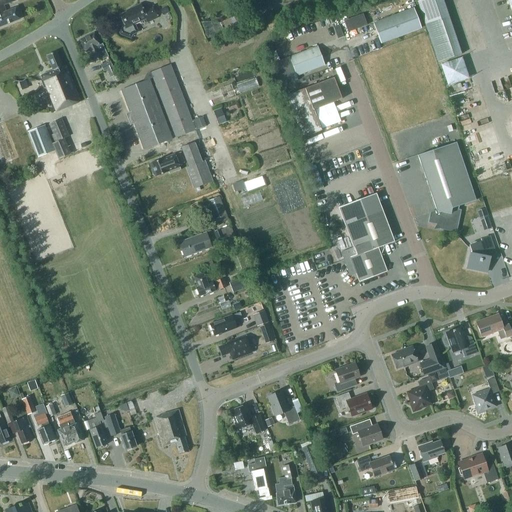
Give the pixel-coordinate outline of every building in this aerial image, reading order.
[(0,0),(0,26),(20,19),(16,8),(6,11),(3,5),(16,0),(0,0)] [(443,0),(417,0),(435,62),(459,55),(443,0)] [(120,15),(124,23),(120,25),(119,29),(120,33),(130,37),(132,34),(138,31),(134,24),(146,18),(148,22),(158,17),(153,6),(143,11),(140,4),(132,8),(132,9),(120,15)] [(166,7),(160,10),(162,16),(169,13),(166,7)] [(420,27),(413,8),(373,24),(380,42),(420,27)] [(362,14),(344,21),(348,33),(367,25),(362,14)] [(206,34),(207,39),(211,37),(210,36),(222,32),(224,32),(220,23),(218,23),(201,22),(206,34)] [(247,31),(233,37),(236,44),(238,43),(240,46),(251,40),(247,31)] [(79,40),(83,50),(84,50),(85,53),(89,51),(95,63),(102,60),(108,57),(102,44),(101,44),(99,45),(93,33),(79,40)] [(317,45),(289,56),(296,75),(324,64),(317,45)] [(46,56),(52,71),(40,76),(42,80),(40,81),(54,113),(80,102),(65,66),(62,67),(56,52),(46,56)] [(446,86),(467,78),(460,57),(439,65),(446,86)] [(107,70),(111,77),(116,75),(110,61),(101,65),(104,72),(107,70)] [(151,72),(153,78),(175,138),(194,131),(169,65),(151,72)] [(341,98),(333,77),(286,95),(289,105),(287,106),(290,113),(292,112),(302,137),(321,130),(313,108),(341,98)] [(238,92),(258,86),(256,78),(236,84),(238,92)] [(130,125),(133,123),(144,150),(172,139),(149,80),(142,82),(121,90),(130,113),(126,114),(130,125)] [(220,108),(212,111),(217,124),(225,122),(220,108)] [(198,118),(192,121),(196,130),(202,128),(198,118)] [(64,138),(68,136),(61,119),(49,124),(53,133),(52,134),(55,142),(52,143),(58,158),(70,153),(64,138)] [(29,132),(39,157),(54,151),(44,126),(29,132)] [(204,160),(202,161),(195,142),(181,147),(188,167),(185,168),(193,189),(213,181),(204,160)] [(439,228),(456,232),(460,209),(457,208),(458,205),(475,199),(456,142),(417,155),(436,209),(430,211),(427,222),(440,224),(439,228)] [(153,173),(154,176),(171,170),(169,164),(177,161),(178,164),(185,162),(181,152),(150,163),(153,173)] [(314,185),(325,181),(318,164),(308,168),(314,185)] [(234,191),(245,189),(243,181),(232,183),(234,191)] [(244,206),(261,200),(258,192),(241,198),(244,206)] [(355,273),(358,281),(387,270),(379,250),(381,246),(394,241),(375,193),(338,207),(353,246),(340,251),(349,275),(355,273)] [(208,202),(217,224),(228,219),(219,198),(208,202)] [(214,233),(217,241),(233,235),(230,227),(214,233)] [(179,243),(184,256),(210,247),(205,233),(179,243)] [(472,253),(470,252),(467,265),(486,269),(489,256),(487,256),(485,250),(493,248),(489,236),(481,239),(482,241),(469,245),(472,253)] [(245,267),(240,254),(230,258),(235,270),(245,267)] [(194,277),(198,287),(196,288),(199,296),(208,292),(209,294),(215,291),(219,290),(219,289),(226,287),(223,278),(216,281),(217,283),(213,285),(212,281),(208,282),(204,273),(194,277)] [(249,287),(245,276),(229,283),(234,293),(249,287)] [(223,297),(214,300),(217,305),(225,302),(223,297)] [(252,315),(257,326),(269,322),(264,310),(252,315)] [(209,324),(214,336),(221,333),(222,333),(236,328),(233,320),(241,317),(239,312),(231,315),(217,320),(217,321),(209,324)] [(475,321),(481,336),(497,330),(498,335),(504,333),(506,337),(511,335),(508,324),(502,326),(497,313),(475,321)] [(268,323),(259,326),(263,339),(273,336),(268,323)] [(461,348),(464,357),(476,352),(472,340),(464,342),(459,327),(445,332),(446,336),(445,337),(443,339),(445,343),(447,344),(449,344),(452,352),(461,348)] [(251,353),(252,352),(246,336),(245,336),(226,344),(226,343),(225,344),(226,344),(218,347),(221,356),(229,353),(232,360),(233,360),(232,359),(251,352),(251,353)] [(430,360),(419,364),(423,375),(444,368),(435,343),(425,347),(430,360)] [(391,354),(396,368),(403,365),(403,366),(417,361),(411,345),(402,349),(402,350),(391,354)] [(334,370),(339,382),(334,384),(336,391),(356,384),(354,377),(359,375),(355,363),(334,370)] [(445,369),(436,372),(439,380),(448,377),(445,369)] [(486,380),(489,388),(471,394),(475,405),(474,406),(477,414),(485,411),(485,410),(496,406),(491,393),(499,391),(494,377),(486,380)] [(419,389),(408,393),(411,402),(410,403),(412,411),(420,408),(420,407),(430,403),(426,391),(433,388),(431,383),(430,383),(428,378),(417,382),(419,389)] [(280,390),(267,395),(272,405),(270,406),(273,414),(282,410),(288,424),(299,419),(293,405),(287,408),(280,390)] [(452,391),(445,393),(448,400),(454,397),(452,391)] [(348,406),(351,415),(371,408),(368,401),(366,394),(350,399),(348,392),(334,397),(339,409),(348,406)] [(62,397),(65,407),(72,404),(68,395),(62,397)] [(35,412),(30,396),(21,399),(27,415),(35,412)] [(38,413),(34,415),(35,417),(34,418),(37,425),(41,424),(42,428),(37,429),(43,444),(45,443),(45,444),(47,443),(47,442),(55,440),(45,414),(46,413),(43,404),(35,407),(38,413)] [(55,414),(51,404),(46,407),(49,416),(55,414)] [(245,404),(230,410),(235,422),(234,422),(236,429),(251,423),(255,433),(265,429),(259,414),(250,417),(245,404)] [(132,405),(127,407),(130,416),(136,414),(132,405)] [(13,421),(8,406),(2,409),(7,423),(13,421)] [(175,443),(178,454),(188,451),(184,437),(186,436),(178,410),(161,415),(161,416),(153,419),(162,447),(175,443)] [(70,412),(63,415),(73,441),(74,441),(75,442),(83,439),(77,423),(74,424),(70,412)] [(90,430),(96,447),(107,443),(100,426),(99,426),(97,422),(103,420),(100,413),(94,415),(95,418),(88,420),(91,429),(90,430)] [(130,427),(120,430),(114,414),(105,417),(111,436),(121,432),(122,435),(120,435),(126,450),(128,449),(128,450),(132,449),(131,447),(136,446),(130,427)] [(73,441),(63,415),(57,417),(60,425),(62,429),(58,430),(64,445),(73,441)] [(17,431),(22,443),(32,439),(24,418),(7,424),(11,434),(17,431)] [(271,418),(264,421),(267,427),(274,425),(271,418)] [(369,418),(349,426),(352,434),(357,432),(362,445),(382,438),(377,424),(372,426),(369,418)] [(0,441),(1,444),(10,441),(7,433),(8,433),(5,426),(4,426),(1,419),(0,419),(0,441)] [(417,446),(422,461),(437,456),(436,455),(444,452),(439,440),(432,443),(431,441),(417,446)] [(511,445),(511,442),(498,447),(504,465),(511,463),(511,445)] [(304,452),(310,467),(318,463),(312,448),(304,452)] [(473,457),(458,462),(463,478),(483,471),(486,482),(498,479),(492,463),(486,466),(481,453),(473,456),(473,457)] [(368,455),(356,460),(360,471),(371,467),(374,476),(393,469),(388,455),(370,462),(368,455)] [(254,464),(253,464),(247,465),(249,473),(251,472),(255,491),(256,491),(258,498),(264,500),(271,499),(266,476),(267,476),(264,458),(254,460),(254,464)] [(408,466),(414,482),(424,478),(424,477),(427,477),(422,462),(419,463),(419,462),(408,466)] [(285,480),(283,480),(282,478),(278,479),(278,484),(274,485),(276,494),(275,494),(277,505),(295,503),(292,479),(296,478),(293,465),(282,467),(285,480)] [(511,501),(511,495),(510,490),(502,493),(505,503),(511,501)] [(461,507),(466,506),(462,491),(457,492),(461,507)] [(403,495),(407,509),(418,505),(414,492),(403,495)] [(314,510),(313,511),(327,511),(326,508),(328,507),(326,498),(310,501),(312,511),(314,510)] [(30,511),(27,503),(5,511),(30,511)]
